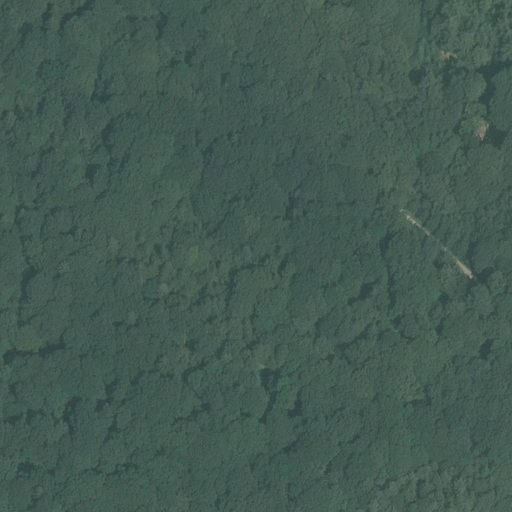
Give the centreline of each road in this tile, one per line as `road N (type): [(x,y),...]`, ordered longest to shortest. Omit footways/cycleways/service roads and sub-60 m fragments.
road 1 (unclassified): [(502,310),(159,0)]
road 2 (unclassified): [(103,511),(502,310)]
